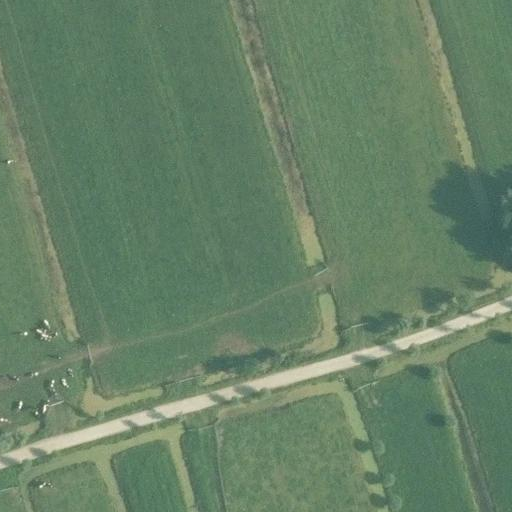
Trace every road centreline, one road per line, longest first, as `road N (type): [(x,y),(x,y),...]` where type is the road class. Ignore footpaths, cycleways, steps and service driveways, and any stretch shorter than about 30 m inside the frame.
road 1 (track): [(0,465),(511,307)]
road 2 (track): [(0,382),(336,279),(408,243)]
